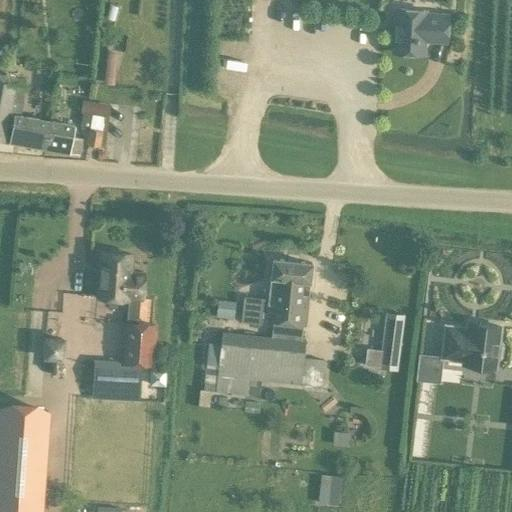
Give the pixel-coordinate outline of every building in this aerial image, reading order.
[(424,11),(394,10),(392,53),(421,54),(422,40),(445,42),(446,16),(424,15),(424,11)] [(108,80),(119,80),(120,46),(108,46),(108,80)] [(0,82),(0,141),(3,142),(15,85),(0,82)] [(90,130),(92,116),(94,105),(86,103),(82,129),(90,130)] [(8,142),(46,149),(51,121),(13,114),(8,142)] [(104,118),(92,116),(90,130),(87,145),(100,147),(104,118)] [(137,123),(113,119),(109,154),(133,155),(137,123)] [(51,121),(46,149),(68,153),(68,151),(78,153),(81,139),(71,138),(73,125),(51,121)] [(95,296),(128,299),(126,321),(123,321),(121,361),(93,359),(91,397),(139,400),(141,366),(121,365),(122,363),(152,365),(155,324),(137,322),(139,299),(143,300),(145,271),(131,269),(132,256),(99,253),(95,296)] [(310,263),(272,258),(265,321),(303,325),(310,263)] [(241,321),(260,323),(263,298),(243,296),(241,321)] [(366,347),(364,365),(379,367),(397,369),(404,314),(385,312),(381,349),(366,347)] [(478,329),(445,325),(441,357),(463,360),(462,364),(495,368),(496,361),(501,357),(502,348),(498,343),(500,327),(478,324),(478,329)] [(302,357),(304,340),(221,331),(220,341),(209,339),(207,364),(217,365),(215,391),(243,394),(245,378),(299,385),(299,384),(321,386),(324,359),(302,357)] [(45,357),(63,358),(64,340),(46,339),(45,357)] [(150,371),(149,384),(162,385),(162,372),(150,371)] [(40,511),(47,411),(0,408),(0,511),(16,511),(40,511)] [(332,433),(331,447),(347,449),(348,435),(332,433)] [(340,478),(320,476),(317,503),(337,506),(340,478)]
